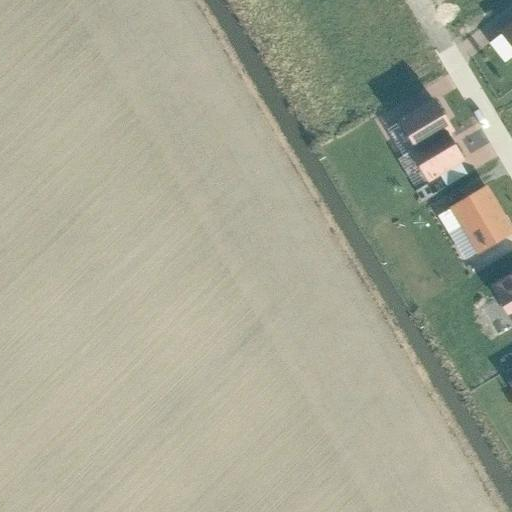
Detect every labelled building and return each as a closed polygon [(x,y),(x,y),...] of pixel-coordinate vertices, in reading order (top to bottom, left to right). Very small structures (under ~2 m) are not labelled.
[(511,23),(501,32),(511,46),(511,23)] [(436,101),(402,120),(417,148),(447,131),(452,128),(436,101)] [(417,148),(412,151),(428,178),(462,159),(447,131),(417,148)] [(511,230),(487,187),(452,208),(479,253),(511,231),(511,230)] [(511,276),(494,286),(511,316),(511,276)]
